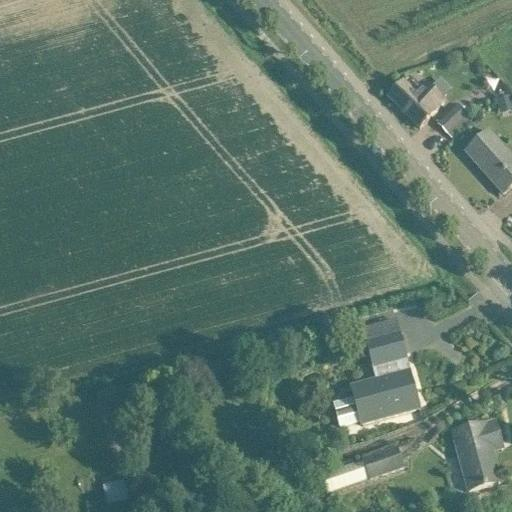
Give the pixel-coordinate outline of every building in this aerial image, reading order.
[(465,66),(480,83),(492,73),(477,56),(465,66)] [(456,71),(447,77),(457,93),(466,87),(456,71)] [(444,106),(413,75),(388,101),(420,131),(444,106)] [(467,116),(459,108),(439,127),(447,136),(452,141),(472,122),(467,116)] [(511,159),(490,135),(481,143),(466,156),(503,198),(511,189),(511,159)] [(354,401),(334,407),(341,430),(361,424),(362,428),(420,412),(409,374),(401,376),(398,364),(406,362),(399,337),(367,346),(377,383),(351,390),(354,401)] [(495,425),(485,428),(485,427),(452,436),(468,495),(501,486),(491,447),(500,444),(495,425)] [(361,465),(321,479),(328,499),(369,485),(403,472),(396,452),(361,465)] [(115,479),(119,496),(138,492),(133,474),(115,479)]
